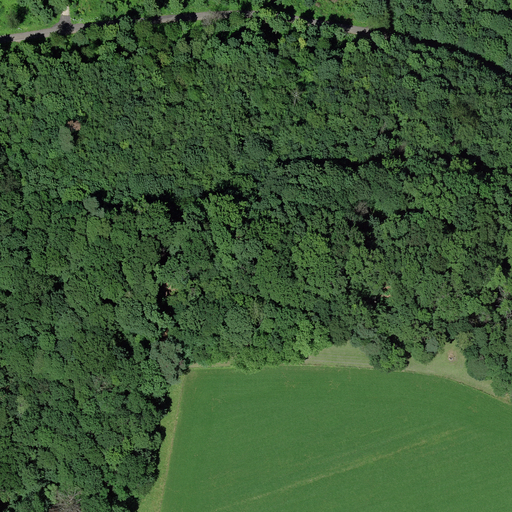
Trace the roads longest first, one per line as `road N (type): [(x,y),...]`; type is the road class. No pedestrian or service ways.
road 1 (unclassified): [(511,80),(476,58),(276,16),(0,32)]
road 2 (track): [(511,363),(447,370),(188,354)]
